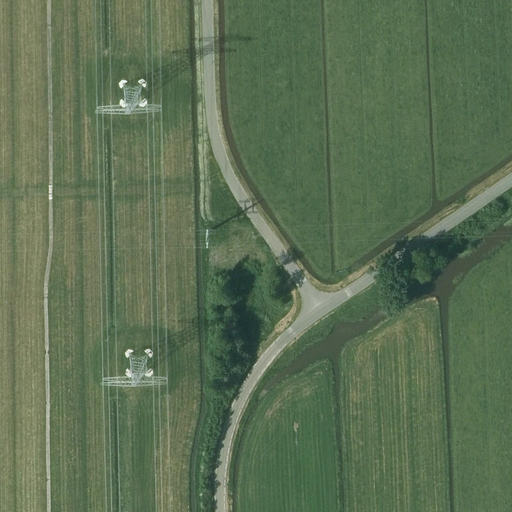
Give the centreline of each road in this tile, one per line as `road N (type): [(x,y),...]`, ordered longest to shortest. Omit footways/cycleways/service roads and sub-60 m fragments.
road 1 (unclassified): [(316,306),(214,140),(206,0)]
road 2 (unclassified): [(226,511),(224,454),(244,388),(316,306)]
road 3 (unclassified): [(316,306),(511,178)]
